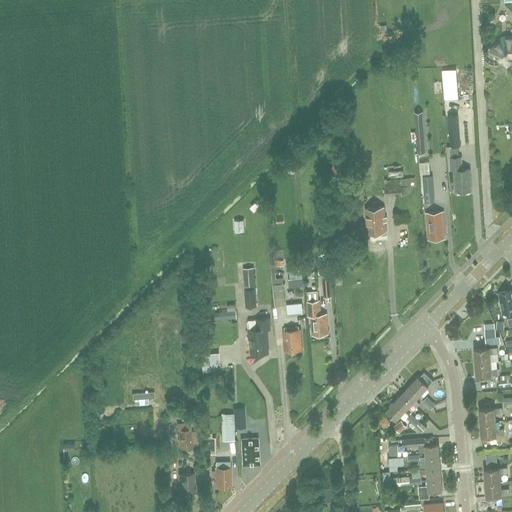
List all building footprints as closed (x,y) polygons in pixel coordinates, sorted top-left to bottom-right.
[(511,37),(503,38),(491,52),(505,64),(508,64),(511,59),(511,37)] [(417,145),(424,144),(422,113),(414,114),(417,145)] [(450,147),(460,146),(458,114),(447,115),(450,147)] [(469,193),(469,191),(470,191),(469,169),(462,170),(461,157),(450,158),(451,171),(455,171),(456,192),(457,191),(458,194),(469,193)] [(433,173),(422,174),(423,185),(434,184),(433,173)] [(415,178),(401,179),(384,180),(385,196),(409,195),(409,187),(415,187),(415,178)] [(435,201),(434,189),(424,190),(425,202),(435,201)] [(260,201),(253,207),(256,211),(263,206),(260,201)] [(385,231),(384,208),(366,209),(367,233),(385,231)] [(428,240),(445,239),(443,212),(425,213),(428,240)] [(394,224),(407,223),(407,214),(394,215),(394,224)] [(235,220),(236,232),(244,232),(243,219),(235,220)] [(243,268),(245,289),(246,307),(257,307),(254,267),(243,268)] [(332,297),(331,288),(330,275),(323,275),(322,276),(323,289),(323,297),(331,297),(332,297)] [(302,277),(288,279),(289,287),(303,286),(302,277)] [(275,307),(280,306),(285,306),(283,284),(273,284),(275,307)] [(511,291),(499,294),(502,314),(511,311),(511,291)] [(320,302),(306,303),(308,317),(311,317),(312,335),(328,334),(326,314),(321,314),(320,302)] [(287,314),(303,313),(302,303),(286,304),(287,314)] [(236,319),(236,310),(219,311),(220,320),(236,319)] [(266,329),(270,329),(269,319),(258,319),(259,330),(248,330),(249,340),(250,340),(251,354),(268,353),(266,329)] [(500,322),(502,330),(508,329),(505,320),(500,322)] [(486,338),(496,337),(495,329),(485,329),(486,338)] [(285,351),(300,350),(298,330),(284,331),(285,351)] [(475,363),(490,362),(490,354),(498,353),(497,348),(489,349),(489,348),(474,349),(475,363)] [(208,367),(209,367),(218,367),(219,367),(218,354),(208,354),(201,355),(201,368),(203,368),(203,370),(208,370),(208,367)] [(490,362),(475,363),(476,377),(491,376),(491,375),(499,375),(499,369),(491,370),(490,362)] [(424,372),(419,377),(418,377),(410,385),(420,395),(433,381),(424,372)] [(500,376),(500,380),(499,380),(499,387),(511,386),(510,375),(500,376)] [(420,395),(410,385),(402,394),(412,403),(416,407),(420,404),(416,400),(420,395)] [(412,403),(402,394),(394,402),(408,416),(413,411),(408,407),(412,403)] [(435,405),(431,401),(427,397),(422,401),(431,409),(435,405)] [(408,416),(394,402),(386,411),(396,420),(400,416),(404,420),(408,416)] [(191,420),(191,422),(197,422),(196,408),(189,409),(189,420),(191,420)] [(480,423),(495,422),(494,414),(503,413),(502,408),(494,409),(494,408),(479,409),(480,423)] [(221,413),(221,428),(222,441),(235,440),(234,413),(221,413)] [(415,426),(419,422),(411,414),(406,418),(415,426)] [(399,432),(405,427),(401,422),(395,427),(399,432)] [(495,422),(480,423),(481,437),(496,436),(496,435),(504,434),(504,429),(495,430),(495,422)] [(198,431),(190,431),(179,432),(180,448),(192,447),(191,446),(198,446),(198,442),(199,442),(198,431)] [(258,438),(242,439),(243,465),(259,464),(258,441),(258,438)] [(425,456),(425,457),(439,456),(438,444),(422,446),(421,438),(402,440),(403,447),(418,446),(419,452),(425,452),(425,456)] [(398,456),(398,445),(389,445),(390,456),(398,456)] [(404,456),(389,457),(390,471),(398,470),(398,465),(404,465),(404,456)] [(425,457),(426,468),(426,469),(440,468),(439,456),(425,457)] [(217,486),(231,486),(230,462),(216,462),(216,471),(213,472),(214,478),(216,478),(217,486)] [(421,475),(427,474),(427,480),(441,479),(440,468),(426,469),(426,468),(420,469),(421,475)] [(485,483),(500,482),(499,474),(508,473),(507,468),(499,468),(484,469),(485,483)] [(180,494),(195,493),(193,474),(179,475),(180,494)] [(381,478),(381,487),(422,484),(421,478),(409,479),(409,476),(381,478)] [(441,479),(427,480),(428,486),(419,487),(420,497),(429,496),(429,492),(442,491),(441,479)] [(500,482),(485,483),(486,497),(501,495),(509,494),(509,489),(501,490),(500,482)] [(323,488),(322,498),(333,499),(333,489),(323,488)] [(297,501),(306,500),(306,492),(296,493),(297,501)] [(421,500),(408,501),(400,502),(401,510),(422,508),(421,500)] [(425,511),(443,511),(443,503),(424,505),(425,511)]
